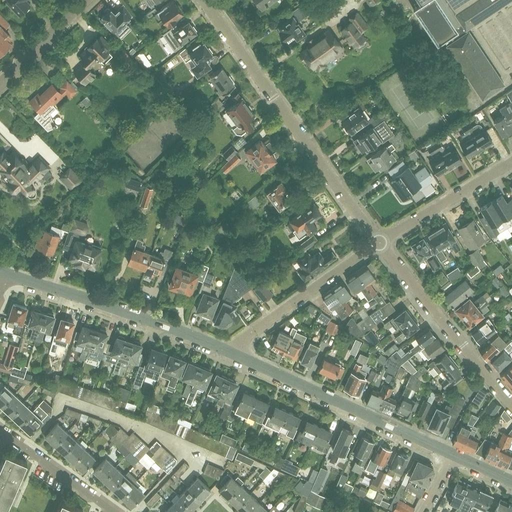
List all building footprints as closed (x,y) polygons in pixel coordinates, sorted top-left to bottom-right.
[(27,0),(6,0),(19,14),(22,12),(23,13),(28,8),(28,6),(30,4),(27,1),(27,0)] [(144,0),(145,1),(151,10),(155,7),(153,5),(159,0),(144,0)] [(179,6),(177,6),(173,0),(158,11),(155,7),(151,10),(145,14),(148,19),(154,15),(158,21),(163,18),(169,27),(178,20),(177,18),(183,14),(182,12),(182,11),(179,6)] [(511,0),(419,0),(422,3),(413,9),(437,45),(444,40),(447,44),(482,98),(504,83),(468,30),(466,27),(506,0),(511,0)] [(100,19),(107,26),(110,29),(111,28),(115,32),(121,26),(122,27),(127,23),(125,22),(131,16),(123,5),(114,14),(109,9),(108,8),(107,8),(106,9),(105,10),(104,11),(104,12),(104,13),(105,13),(105,14),(100,19)] [(285,40),(291,36),(294,33),(297,37),(303,32),(296,23),(307,15),(300,5),(291,11),(294,16),(280,27),(282,29),(279,31),(285,40)] [(365,39),(361,33),(369,26),(358,12),(350,18),(352,22),(342,30),(355,47),(365,39)] [(181,42),(188,38),(196,32),(195,31),(196,30),(193,25),(192,26),(189,22),(179,28),(176,24),(162,34),(175,51),(183,45),(181,42)] [(10,37),(3,29),(3,30),(0,26),(0,54),(0,55),(4,52),(3,50),(4,49),(10,43),(7,40),(10,37)] [(307,59),(314,68),(314,67),(317,71),(324,67),(325,68),(344,54),(327,31),(308,45),(309,46),(300,53),(301,55),(300,56),(303,60),(304,59),(305,61),(307,59)] [(110,46),(106,42),(101,37),(98,40),(96,39),(88,47),(82,53),(85,56),(81,60),(84,63),(74,73),(85,83),(95,74),(88,68),(88,67),(98,58),(104,63),(112,55),(107,50),(110,46)] [(210,66),(206,61),(213,56),(211,53),(213,51),(209,46),(207,48),(202,40),(188,50),(186,47),(179,53),(186,62),(192,57),(197,64),(192,68),(197,75),(210,66)] [(124,66),(132,58),(124,50),(116,58),(124,66)] [(142,51),(134,57),(146,68),(152,64),(142,51)] [(230,90),(229,89),(234,85),(233,84),(234,82),(229,75),(228,76),(222,68),(217,71),(216,70),(215,71),(215,72),(210,76),(219,89),(216,91),(220,96),(228,90),(228,91),(230,90)] [(50,120),(48,114),(55,107),(52,105),(66,92),(70,96),(76,91),(67,82),(61,87),(63,88),(59,92),(52,85),(40,96),(38,94),(30,102),(40,112),(35,117),(48,130),(56,126),(56,125),(53,123),(52,121),(50,120)] [(511,125),(511,88),(506,93),(511,102),(499,109),(503,115),(493,121),(502,136),(511,130),(511,126),(511,125)] [(366,107),(363,103),(371,97),(367,91),(354,100),(358,107),(347,115),(346,114),(341,118),(345,124),(344,126),(349,133),(368,120),(368,119),(362,110),(366,107)] [(246,130),(247,131),(254,126),(249,119),(254,115),(250,110),(252,108),(249,105),(248,106),(242,98),(238,93),(233,97),(236,102),(226,109),(237,124),(233,128),(236,131),(241,133),(246,130)] [(88,106),(91,103),(85,97),(84,98),(81,101),(87,107),(88,106)] [(217,98),(208,107),(214,112),(222,103),(217,98)] [(372,128),(359,137),(361,140),(358,142),(364,150),(367,148),(368,149),(381,140),(376,133),(383,127),(380,123),(387,118),(384,113),(377,118),(371,122),(374,127),(372,128)] [(371,122),(377,118),(375,114),(368,119),(368,120),(370,123),(371,122)] [(476,125),(473,127),(470,123),(466,125),(472,136),(481,151),(489,146),(488,145),(492,142),(484,129),(483,130),(481,126),(479,125),(476,125)] [(481,151),(472,136),(466,125),(462,128),(465,133),(462,135),(465,141),(461,143),(469,156),(473,154),(474,155),(481,151)] [(389,139),(392,142),(386,147),(385,146),(372,156),(375,159),(372,161),(378,169),(380,167),(381,168),(397,157),(392,149),(407,138),(401,130),(389,139)] [(261,170),(275,159),(272,154),(277,150),(269,140),(269,141),(268,139),(263,143),(261,139),(246,150),(261,170)] [(454,147),(447,152),(438,139),(434,141),(451,169),(458,165),(457,163),(462,161),(454,147)] [(443,174),(451,169),(434,141),(428,145),(436,158),(430,162),(438,175),(442,172),(443,174)] [(229,159),(237,151),(232,145),(223,153),(229,159)] [(0,168),(5,173),(6,175),(7,174),(13,180),(7,186),(13,193),(19,187),(28,196),(31,197),(33,196),(35,195),(36,192),(35,189),(28,182),(33,177),(35,179),(37,180),(41,176),(46,180),(52,174),(47,170),(49,168),(39,157),(29,167),(26,164),(26,160),(19,159),(13,153),(9,157),(4,152),(0,156),(0,155),(0,168)] [(239,159),(234,154),(229,159),(225,162),(230,167),(239,159)] [(395,179),(391,182),(397,191),(395,192),(401,201),(405,197),(415,189),(414,189),(419,186),(420,188),(430,181),(429,179),(432,177),(427,170),(424,172),(422,169),(414,175),(408,167),(407,167),(402,161),(389,171),(395,179)] [(72,171),(63,179),(74,191),(83,182),(72,171)] [(143,183),(133,180),(131,187),(140,191),(143,183)] [(282,193),(287,190),(281,182),(267,192),(268,193),(266,195),(270,201),(272,199),(279,209),(289,202),(282,193)] [(146,188),(140,206),(147,208),(153,190),(146,188)] [(259,200),(255,195),(246,202),(249,207),(259,200)] [(491,202),(506,227),(511,223),(511,203),(508,206),(502,195),(491,202)] [(491,236),(506,227),(491,202),(480,208),(487,219),(482,222),(487,231),(488,231),(491,236)] [(309,232),(310,233),(316,228),(311,221),(321,214),(313,203),(294,217),(294,218),(291,220),(297,228),(294,231),(300,239),(309,232)] [(180,224),(186,226),(190,217),(182,213),(181,216),(183,217),(180,224)] [(97,269),(100,260),(97,259),(99,252),(91,249),(92,246),(77,240),(79,235),(77,234),(78,232),(80,233),(81,233),(82,233),(83,233),(84,232),(85,232),(85,231),(86,231),(86,230),(86,229),(86,228),(86,227),(86,226),(85,225),(84,224),(83,224),(72,220),(70,226),(68,232),(62,249),(72,252),(69,259),(75,261),(75,263),(84,267),(85,265),(94,268),(97,269)] [(483,238),(478,229),(473,221),(459,229),(470,246),(473,251),(467,255),(474,265),(484,259),(477,248),(476,249),(473,244),(483,238)] [(52,253),(56,243),(61,230),(68,232),(70,226),(63,223),(61,229),(52,225),(50,231),(45,230),(42,237),(39,236),(34,247),(52,253)] [(435,230),(445,245),(448,251),(453,248),(455,252),(461,249),(455,239),(455,238),(451,233),(446,224),(435,230)] [(435,230),(425,236),(440,261),(446,257),(440,247),(445,245),(435,230)] [(305,250),(306,249),(318,240),(314,234),(300,244),(305,250)] [(146,246),(142,244),(143,240),(137,238),(134,248),(133,248),(128,263),(145,269),(146,269),(151,254),(144,251),(146,246)] [(432,253),(428,246),(423,238),(418,241),(417,240),(411,243),(415,250),(414,250),(415,252),(414,253),(417,258),(418,257),(419,259),(425,256),(434,270),(441,266),(433,253),(432,253)] [(166,268),(171,254),(172,250),(165,248),(164,252),(161,251),(159,256),(151,254),(146,269),(145,269),(145,271),(153,274),(154,272),(159,274),(162,266),(166,268)] [(320,268),(327,263),(336,257),(332,252),(323,258),(319,252),(311,257),(309,253),(303,257),(298,261),(302,267),(298,270),(305,279),(311,275),(314,273),(313,273),(315,271),(315,272),(316,272),(317,272),(318,271),(319,271),(320,270),(320,269),(320,268)] [(487,264),(483,259),(468,272),(472,277),(481,270),(481,269),(487,264)] [(366,265),(356,272),(373,296),(381,307),(388,316),(396,311),(390,302),(387,304),(381,296),(380,297),(369,283),(376,278),(370,271),(375,268),(370,262),(366,265)] [(203,282),(206,273),(209,267),(201,264),(199,270),(188,266),(186,271),(177,267),(173,277),(170,286),(172,287),(171,288),(172,289),(187,294),(188,294),(188,293),(190,293),(195,279),(203,282)] [(240,296),(239,294),(251,286),(234,267),(221,301),(224,302),(214,324),(215,324),(215,326),(219,328),(221,327),(226,326),(228,327),(232,324),(232,322),(233,322),(235,322),(238,320),(238,318),(239,317),(234,310),(236,306),(230,304),(231,300),(233,301),(240,296)] [(434,276),(440,283),(447,277),(442,270),(434,276)] [(356,272),(346,279),(356,292),(362,288),(370,298),(373,296),(356,272)] [(212,285),(211,284),(214,275),(206,273),(203,282),(199,291),(204,293),(197,310),(203,313),(202,315),(210,318),(218,298),(210,295),(211,293),(209,292),(212,285)] [(452,273),(447,276),(452,283),(456,280),(452,273)] [(502,283),(496,275),(490,279),(496,287),(502,283)] [(447,277),(440,283),(445,290),(452,284),(447,277)] [(465,279),(445,295),(452,304),(451,304),(452,306),(466,294),(468,296),(474,291),(473,289),(465,279)] [(342,281),(332,288),(349,313),(353,310),(345,300),(352,295),(348,290),(342,281)] [(254,289),(264,301),(272,295),(262,282),(254,289)] [(509,293),(503,285),(498,289),(504,297),(509,293)] [(332,288),(322,295),(328,304),(332,310),(334,308),(342,318),(349,313),(332,288)] [(457,310),(456,311),(459,315),(460,314),(463,317),(485,299),(489,296),(486,292),(473,303),(469,299),(456,309),(457,310)] [(485,299),(463,317),(465,320),(464,321),(467,325),(469,324),(469,325),(487,310),(484,306),(488,302),(485,299)] [(21,325),(23,317),(26,308),(20,306),(21,304),(15,303),(15,304),(13,304),(7,326),(14,328),(13,332),(20,335),(23,326),(21,325)] [(315,308),(310,305),(309,305),(307,311),(312,313),(315,308)] [(376,325),(388,316),(381,307),(369,316),(376,325)] [(393,316),(384,324),(387,328),(392,324),(396,329),(400,326),(413,316),(407,310),(406,310),(405,308),(394,317),(393,316)] [(36,339),(44,313),(40,312),(40,310),(35,309),(34,310),(33,310),(29,325),(34,326),(30,338),(36,339)] [(50,331),(51,326),(54,316),(53,316),(53,315),(48,313),(48,314),(44,313),(36,339),(41,341),(45,330),(50,331)] [(331,319),(322,313),(318,318),(327,324),(330,321),(331,319)] [(364,335),(373,328),(376,326),(376,325),(369,316),(364,319),(357,324),(364,335)] [(404,331),(395,337),(398,342),(408,335),(407,334),(418,326),(417,324),(418,323),(413,316),(400,326),(404,331)] [(503,317),(494,324),(498,328),(506,322),(503,317)] [(364,335),(357,324),(353,318),(351,319),(344,328),(359,338),(364,335)] [(496,329),(493,325),(487,318),(477,325),(478,326),(472,331),(473,333),(472,334),(474,337),(476,337),(480,342),(496,329)] [(55,333),(49,352),(55,354),(58,345),(66,347),(68,342),(71,332),(74,322),(73,322),(73,320),(67,319),(67,320),(61,319),(59,328),(58,329),(57,328),(55,333)] [(338,336),(342,327),(330,321),(326,331),(338,336)] [(89,348),(95,330),(90,328),(91,326),(85,324),(84,326),(83,326),(77,344),(89,348)] [(414,354),(413,354),(424,346),(423,345),(435,336),(432,332),(432,331),(431,328),(429,328),(428,327),(416,336),(420,341),(410,349),(412,351),(410,352),(408,352),(402,357),(397,349),(391,354),(401,364),(407,359),(414,354)] [(272,333),(269,340),(274,342),(272,348),(273,350),(277,352),(279,351),(285,354),(295,333),(296,330),(292,328),(290,332),(289,334),(280,330),(277,336),(272,333)] [(364,335),(359,338),(372,347),(382,340),(373,328),(364,335)] [(109,345),(104,343),(107,334),(106,333),(107,332),(101,330),(100,331),(95,330),(89,348),(101,352),(106,354),(109,345)] [(295,333),(285,354),(296,359),(303,343),(306,336),(302,335),(301,336),(295,333)] [(487,360),(508,341),(511,338),(508,335),(503,339),(498,333),(490,340),(492,341),(480,351),(484,355),(487,360)] [(118,373),(129,341),(124,339),(125,338),(118,336),(118,337),(117,337),(114,346),(109,345),(106,354),(111,356),(117,358),(113,371),(118,373)] [(428,359),(443,347),(436,337),(420,350),(428,359)] [(356,339),(353,345),(359,348),(362,341),(356,339)] [(511,339),(490,360),(495,364),(493,366),(496,368),(497,368),(499,370),(511,358),(507,353),(511,348),(511,339)] [(320,345),(315,342),(310,340),(305,352),(300,361),(310,365),(315,356),(320,345)] [(143,356),(138,355),(141,345),(140,345),(141,343),(134,341),(134,343),(129,341),(118,373),(123,375),(128,361),(135,363),(140,365),(143,356)] [(13,344),(8,359),(15,361),(19,346),(13,344)] [(389,356),(391,354),(397,349),(399,348),(395,344),(385,352),(389,356)] [(161,369),(163,363),(166,354),(151,349),(144,367),(139,366),(133,383),(141,386),(145,375),(158,379),(161,369)] [(442,370),(454,361),(449,355),(448,356),(445,352),(434,361),(435,361),(429,366),(431,368),(433,366),(438,373),(442,370)] [(361,354),(357,361),(366,365),(369,357),(361,354)] [(400,367),(401,364),(391,354),(389,356),(387,357),(384,363),(398,370),(400,367)] [(174,386),(180,370),(184,361),(178,358),(179,357),(173,355),(173,356),(171,356),(166,368),(164,368),(162,375),(170,378),(168,384),(166,389),(174,393),(176,387),(174,386)] [(0,370),(11,374),(13,367),(15,361),(8,359),(6,358),(4,364),(0,364),(0,370)] [(340,378),(344,369),(339,367),(340,366),(324,359),(319,369),(335,377),(335,376),(340,378)] [(407,359),(401,364),(411,374),(412,374),(416,370),(407,359)] [(458,373),(460,371),(457,367),(458,366),(454,361),(442,370),(448,377),(440,383),(447,391),(463,378),(458,373)] [(192,386),(200,367),(196,365),(196,364),(190,362),(190,363),(189,363),(184,376),(189,378),(184,390),(185,390),(183,395),(187,397),(192,386)] [(357,393),(361,384),(365,377),(364,377),(366,372),(359,369),(361,365),(356,363),(344,387),(350,390),(350,392),(355,394),(356,393),(357,393)] [(511,364),(500,375),(508,385),(511,381),(511,364)] [(11,374),(18,377),(24,379),(27,367),(22,365),(20,370),(13,367),(11,374)] [(412,374),(417,378),(428,371),(424,365),(416,370),(412,374)] [(200,367),(192,386),(187,397),(193,399),(197,389),(203,391),(207,381),(211,372),(210,372),(210,370),(205,368),(204,369),(200,367)] [(400,367),(398,370),(395,376),(400,379),(405,370),(400,367)] [(378,374),(372,370),(368,379),(374,382),(378,374)] [(53,387),(59,389),(63,376),(57,374),(53,387)] [(422,382),(417,378),(412,374),(411,374),(410,375),(405,386),(406,386),(399,401),(401,402),(397,411),(403,414),(403,415),(410,418),(418,402),(408,398),(412,389),(416,391),(418,390),(422,382)] [(217,375),(206,398),(211,400),(212,398),(217,400),(227,378),(222,375),(221,377),(217,375)] [(217,400),(216,403),(224,406),(220,416),(227,419),(229,415),(231,410),(233,404),(229,402),(237,384),(233,382),(233,381),(227,378),(217,400)] [(63,392),(67,381),(63,379),(59,391),(63,392)] [(0,405),(2,407),(14,394),(0,380),(0,405)] [(69,394),(73,383),(67,381),(63,392),(69,394)] [(74,396),(78,385),(73,383),(69,394),(74,396)] [(373,389),(366,404),(378,409),(388,386),(383,383),(379,392),(373,389)] [(79,398),(83,387),(78,385),(74,396),(79,398)] [(388,386),(378,409),(389,414),(396,400),(389,397),(393,388),(388,386)] [(85,400),(89,389),(83,387),(79,398),(85,400)] [(116,398),(121,400),(127,402),(130,391),(119,388),(116,398)] [(478,406),(487,392),(480,388),(471,401),(478,406)] [(90,402),(94,390),(89,389),(85,400),(90,402)] [(96,404),(100,392),(94,390),(90,402),(96,404)] [(101,405),(105,394),(100,392),(96,404),(101,405)] [(231,410),(229,415),(237,418),(239,413),(247,417),(251,409),(256,397),(248,394),(244,392),(239,403),(237,403),(233,410),(231,410)] [(11,416),(23,403),(14,394),(2,407),(11,416)] [(106,407),(110,396),(105,394),(101,405),(106,407)] [(112,409),(116,398),(110,396),(106,407),(112,409)] [(256,397),(251,409),(247,417),(261,423),(265,415),(263,414),(268,403),(263,401),(264,401),(256,397)] [(117,411),(121,400),(116,398),(112,409),(117,411)] [(123,413),(127,402),(121,400),(117,411),(123,413)] [(424,400),(416,416),(423,420),(431,404),(424,400)] [(436,407),(428,426),(432,428),(431,429),(438,433),(439,431),(441,431),(450,411),(457,415),(462,404),(454,400),(452,407),(446,404),(443,411),(436,407)] [(493,400),(487,410),(493,414),(500,405),(493,400)] [(23,403),(11,416),(20,424),(33,411),(32,411),(23,403)] [(149,403),(147,409),(152,411),(154,412),(156,413),(158,406),(149,403)] [(33,411),(20,424),(30,433),(42,420),(48,413),(38,405),(32,411),(33,411)] [(282,424),(288,412),(280,408),(275,406),(270,418),(268,417),(264,425),(271,428),(274,420),(282,424)] [(81,413),(66,408),(64,414),(79,419),(81,413)] [(143,418),(142,420),(147,422),(152,411),(147,409),(143,418)] [(511,418),(504,409),(501,415),(506,422),(511,418)] [(152,411),(147,422),(149,423),(152,425),(157,413),(156,413),(154,412),(152,411)] [(294,429),(295,426),(299,417),(295,415),(288,412),(282,424),(280,429),(288,432),(286,435),(292,438),(296,430),(294,429)] [(157,413),(152,425),(156,426),(157,427),(162,416),(161,415),(157,413)] [(162,416),(157,427),(162,429),(167,418),(162,416)] [(178,417),(176,422),(178,422),(181,424),(183,425),(188,427),(189,428),(191,422),(178,417)] [(167,418),(162,429),(163,429),(168,431),(172,420),(168,418),(167,418)] [(172,420),(168,431),(170,432),(173,434),(178,422),(176,422),(174,421),(172,420)] [(311,443),(319,426),(307,421),(302,432),(300,431),(296,439),(303,442),(304,440),(311,443)] [(178,422),(173,434),(176,435),(178,436),(183,425),(181,424),(178,422)] [(54,445),(67,432),(57,423),(45,436),(54,445)] [(462,448),(472,425),(468,423),(466,426),(461,424),(452,443),(462,448)] [(183,425),(178,436),(183,438),(188,427),(183,425)] [(462,448),(472,452),(478,438),(473,436),(477,427),(472,425),(462,448)] [(330,445),(326,443),(331,432),(319,426),(311,443),(317,446),(316,449),(326,453),(330,445)] [(188,427),(183,438),(189,440),(193,429),(192,429),(189,428),(188,427)] [(511,451),(507,449),(511,438),(511,427),(507,434),(494,463),(505,468),(510,458),(511,458),(511,451)] [(114,444),(125,432),(121,428),(110,440),(114,444)] [(347,444),(348,441),(353,432),(342,428),(330,455),(337,458),(340,453),(344,455),(349,445),(347,444)] [(193,429),(189,440),(190,441),(192,442),(194,443),(199,432),(195,430),(193,429)] [(64,453),(76,440),(67,432),(54,445),(64,453)] [(122,444),(129,436),(125,432),(114,444),(118,447),(122,444)] [(126,448),(137,436),(132,432),(129,436),(122,444),(126,448)] [(199,432),(194,443),(197,444),(199,445),(204,434),(199,432)] [(494,463),(507,434),(503,432),(498,444),(485,438),(479,447),(487,450),(483,458),(494,463)] [(204,434),(199,445),(204,447),(209,436),(204,434)] [(130,452),(141,440),(137,436),(126,448),(130,452)] [(209,436),(204,447),(209,450),(214,438),(209,436)] [(359,474),(370,451),(374,442),(362,437),(354,453),(359,455),(352,470),(359,474)] [(214,438),(209,450),(211,450),(215,452),(220,441),(216,439),(214,438)] [(73,462),(85,449),(76,440),(64,453),(73,462)] [(135,456),(145,444),(141,440),(130,452),(135,456)] [(150,456),(160,445),(156,441),(149,448),(145,452),(150,456)] [(220,441),(215,452),(218,453),(220,454),(225,443),(223,442),(220,441)] [(225,443),(220,454),(225,456),(230,445),(225,443)] [(145,452),(149,448),(145,444),(135,456),(139,460),(145,452)] [(244,444),(242,449),(249,452),(251,447),(244,444)] [(154,460),(165,449),(160,445),(150,456),(154,460)] [(230,445),(225,456),(232,459),(237,448),(230,445)] [(380,445),(377,451),(375,451),(366,469),(373,472),(378,463),(384,466),(391,450),(380,445)] [(85,449),(73,462),(83,471),(95,458),(85,449)] [(158,464),(169,453),(165,449),(154,460),(158,464)] [(251,449),(249,454),(255,457),(258,451),(251,449)] [(0,466),(0,486),(14,492),(27,462),(6,453),(0,466)] [(163,468),(173,457),(169,453),(158,464),(163,468)] [(402,472),(408,458),(407,457),(406,455),(403,454),(402,455),(396,453),(388,474),(393,476),(396,469),(402,472)] [(258,467),(260,462),(244,455),(241,461),(251,466),(252,464),(258,467)] [(173,457),(163,468),(167,472),(176,463),(177,460),(173,457)] [(281,468),(285,459),(279,457),(275,466),(281,468)] [(103,480),(115,467),(106,458),(94,471),(103,480)] [(285,459),(281,468),(288,472),(291,464),(292,463),(285,459)] [(406,490),(413,493),(420,497),(427,484),(433,471),(432,467),(415,459),(410,468),(407,472),(393,500),(398,502),(401,495),(403,496),(406,490)] [(185,462),(174,474),(178,478),(189,466),(185,462)] [(207,463),(203,473),(208,475),(213,466),(207,463)] [(291,464),(288,472),(295,475),(298,468),(291,464)] [(213,466),(208,475),(214,478),(218,468),(213,466)] [(112,488),(124,475),(115,467),(103,480),(112,488)] [(305,501),(324,510),(329,498),(317,493),(328,470),(320,467),(318,472),(313,483),(308,495),(305,501)] [(218,468),(214,478),(219,480),(224,471),(218,468)] [(282,478),(284,474),(274,469),(263,480),(268,484),(277,475),(282,478)] [(312,469),(307,480),(313,483),(318,472),(312,469)] [(387,473),(380,470),(376,480),(373,479),(369,486),(379,491),(387,473)] [(122,497),(137,481),(127,472),(124,475),(112,488),(122,497)] [(228,498),(240,485),(244,482),(237,476),(234,479),(227,473),(222,478),(220,482),(223,485),(219,489),(222,493),(220,495),(226,500),(228,498)] [(336,485),(351,492),(354,486),(344,482),(347,476),(341,474),(336,485)] [(188,487),(201,499),(210,490),(197,477),(188,487)] [(303,493),(308,495),(313,483),(307,480),(304,483),(301,480),(294,487),(301,494),(302,495),(303,493)] [(452,494),(448,501),(459,506),(469,485),(458,480),(452,494)] [(143,493),(138,488),(141,485),(137,481),(122,497),(131,506),(143,493)] [(240,485),(228,498),(238,507),(250,494),(240,485)] [(464,509),(462,511),(468,511),(469,511),(472,504),(480,489),(469,485),(459,506),(464,509)] [(0,511),(5,511),(14,492),(0,486),(0,511)] [(360,496),(364,498),(365,496),(368,489),(365,488),(361,486),(357,494),(359,495),(360,496)] [(193,508),(201,499),(188,487),(180,496),(193,508)] [(469,511),(468,511),(477,511),(479,507),(483,509),(492,495),(491,494),(491,493),(491,492),(486,490),(485,490),(484,491),(480,489),(472,504),(469,511)] [(150,508),(157,501),(161,496),(157,492),(145,504),(150,508)] [(388,508),(390,504),(382,501),(384,496),(377,492),(373,502),(380,505),(388,509),(389,508),(388,508)] [(300,511),(305,501),(308,495),(303,493),(302,495),(301,494),(293,511),(300,511)] [(250,494),(238,507),(243,511),(250,511),(259,503),(250,494)] [(177,511),(189,511),(193,508),(180,496),(171,505),(177,511)] [(363,511),(367,502),(368,501),(363,498),(359,496),(354,507),(363,511)] [(511,503),(500,499),(494,511),(508,511),(511,503)] [(411,511),(413,511),(398,502),(393,500),(392,500),(390,504),(388,508),(389,508),(395,511),(411,511)] [(57,511),(82,511),(83,510),(62,501),(57,511)] [(259,503),(250,511),(267,511),(268,511),(259,503)]
